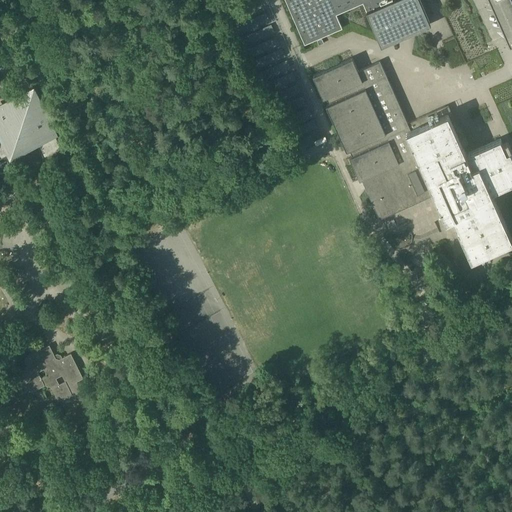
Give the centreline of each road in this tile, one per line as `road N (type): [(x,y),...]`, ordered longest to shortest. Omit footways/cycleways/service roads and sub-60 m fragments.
road 1 (unclassified): [(239,477),(511,284)]
road 2 (unclassified): [(0,197),(39,220),(79,266),(152,435)]
